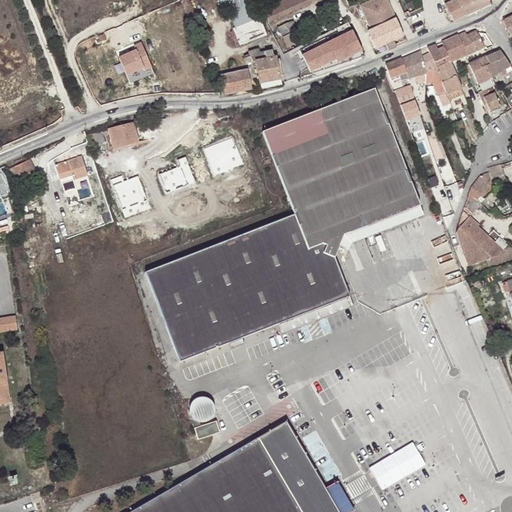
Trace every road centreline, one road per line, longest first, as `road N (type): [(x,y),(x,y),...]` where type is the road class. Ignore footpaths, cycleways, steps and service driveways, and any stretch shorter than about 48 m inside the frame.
road 1 (unclassified): [(73,124),(144,101),(265,94),(359,68),(488,12)]
road 2 (residential): [(73,124),(24,0)]
road 3 (track): [(97,114),(48,0)]
